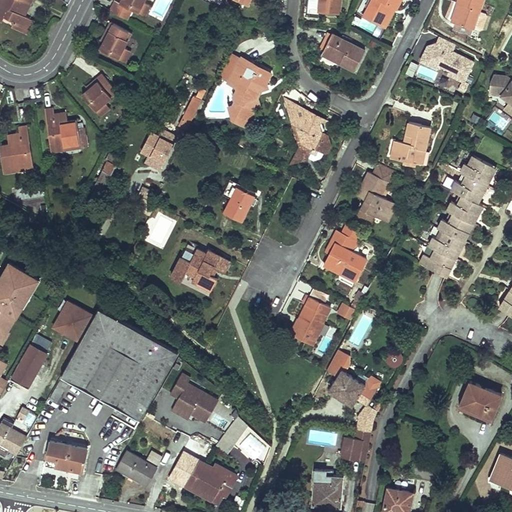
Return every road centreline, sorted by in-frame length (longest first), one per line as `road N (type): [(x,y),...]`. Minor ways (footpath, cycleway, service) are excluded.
road 1 (residential): [(271,267),(299,253),(369,115)]
road 2 (residential): [(369,115),(305,81),(290,53),(292,0)]
road 3 (residential): [(369,115),(427,0)]
road 4 (residential): [(0,66),(15,75),(42,69),(83,0)]
